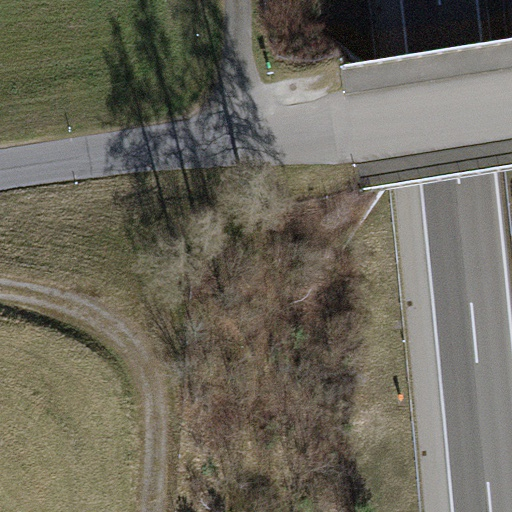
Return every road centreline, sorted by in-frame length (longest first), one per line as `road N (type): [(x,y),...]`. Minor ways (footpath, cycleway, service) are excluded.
road 1 (residential): [(0,170),(511,104)]
road 2 (motorway): [(440,0),(490,511)]
road 3 (track): [(0,292),(60,307),(128,345),(152,380),(159,413),(153,511)]
road 4 (track): [(238,0),(235,138)]
